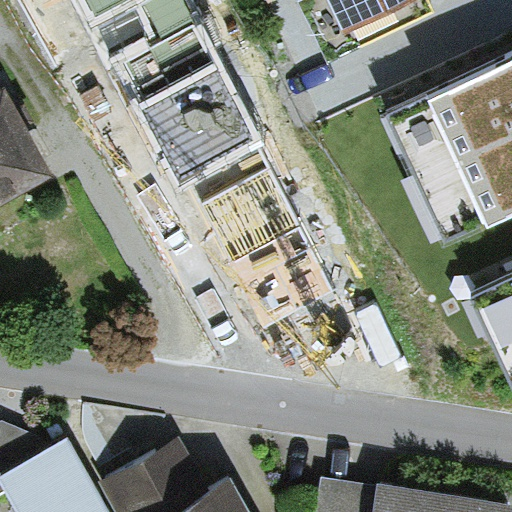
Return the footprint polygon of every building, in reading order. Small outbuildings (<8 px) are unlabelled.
[(77,0),(88,21),(130,0),(77,0)] [(302,0),(328,54),(434,4),(431,0),(302,0)] [(120,78),(173,190),(261,147),(209,37),(120,78)] [(511,210),(511,50),(460,76),(387,113),(444,240),(511,210)] [(0,74),(0,190),(56,159),(7,71),(0,74)] [(193,227),(247,339),(335,296),(283,186),(193,227)] [(511,276),(472,296),(511,390),(511,276)] [(2,414),(0,415),(0,491),(12,485),(27,511),(119,511),(69,423),(47,436),(2,414)] [(259,511),(231,462),(208,475),(181,428),(100,474),(121,511),(259,511)] [(323,470),(316,511),(511,511),(511,492),(378,470),(376,477),(323,470)]
